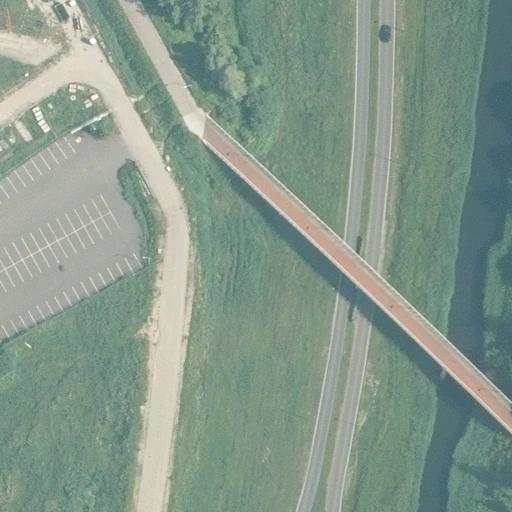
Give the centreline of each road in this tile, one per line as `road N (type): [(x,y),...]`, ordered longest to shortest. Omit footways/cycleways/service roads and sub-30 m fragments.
road 1 (secondary): [(370,0),(360,232),(308,511)]
road 2 (secondary): [(337,511),(382,217),(393,0)]
road 3 (residential): [(152,511),(178,227),(158,151),(95,53)]
